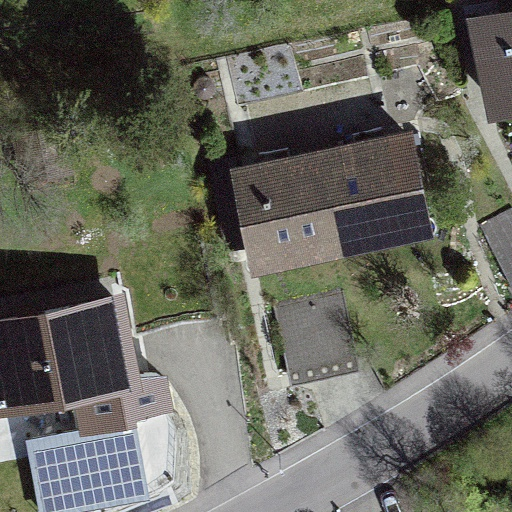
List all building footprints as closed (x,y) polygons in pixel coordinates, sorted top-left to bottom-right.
[(511,8),(477,16),(496,104),(511,100),(511,8)] [(322,151),(340,240),(424,222),(406,133),(322,151)] [(238,169),(256,258),(340,240),(322,151),(238,169)] [(511,208),(480,226),(511,285),(511,284),(511,208)] [(356,357),(341,290),(273,305),(288,373),(356,357)] [(155,371),(128,373),(113,296),(0,318),(0,399),(75,386),(83,428),(133,418),(132,413),(169,404),(164,378),(155,371)] [(133,418),(83,428),(27,438),(41,511),(146,491),(133,418)]
